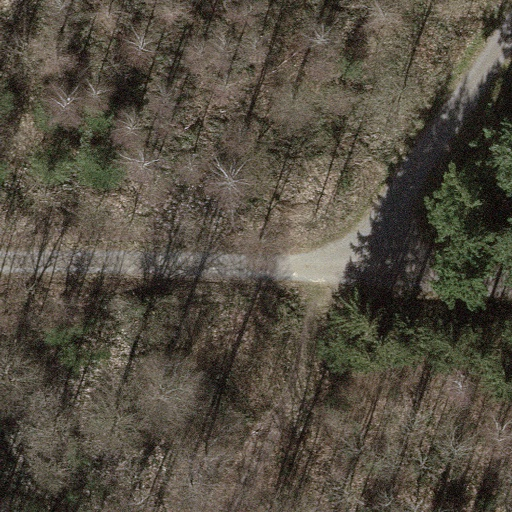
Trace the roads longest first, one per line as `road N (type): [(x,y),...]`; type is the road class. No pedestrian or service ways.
road 1 (motorway): [(511,58),(0,153)]
road 2 (track): [(511,284),(347,270),(0,263)]
road 3 (track): [(511,29),(347,270)]
